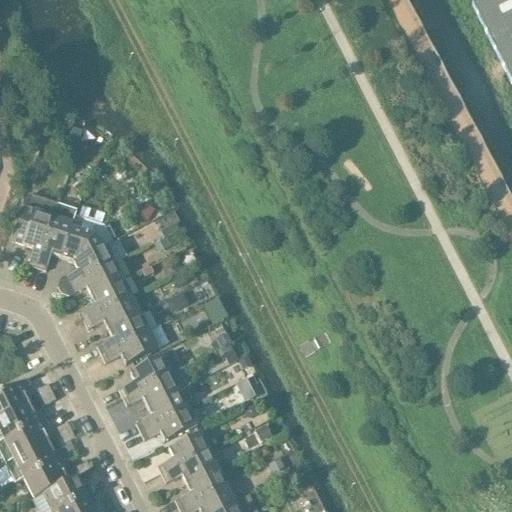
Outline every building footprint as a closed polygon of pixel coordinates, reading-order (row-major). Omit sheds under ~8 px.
[(511,89),(511,0),(483,0),(470,7),(511,89)] [(72,128),(67,143),(77,146),(81,131),(72,128)] [(93,152),(84,165),(92,170),(101,157),(93,152)] [(35,270),(57,208),(27,198),(11,244),(32,251),(27,267),(35,270)] [(140,204),(134,215),(146,222),(152,211),(140,204)] [(70,230),(74,218),(76,214),(57,208),(35,270),(45,274),(51,257),(59,260),(70,230)] [(100,249),(111,243),(103,228),(74,218),(70,230),(59,260),(72,264),(100,250),(100,249)] [(174,226),(159,233),(163,239),(177,232),(174,226)] [(165,240),(154,246),(158,253),(169,247),(165,240)] [(65,289),(114,265),(105,247),(112,244),(111,243),(100,249),(100,250),(72,264),(76,273),(61,281),(65,289)] [(89,298),(123,282),(114,265),(65,289),(69,298),(85,290),(89,298)] [(69,298),(65,289),(61,281),(59,282),(56,289),(60,296),(68,299),(69,298)] [(83,323),(131,299),(123,282),(89,298),(94,307),(78,315),(83,323)] [(181,295),(165,303),(171,314),(175,313),(187,306),(181,295)] [(107,333),(140,316),(131,299),(83,323),(87,332),(103,324),(107,333)] [(216,300),(202,307),(207,317),(221,310),(216,300)] [(100,358),(149,333),(140,316),(107,333),(111,341),(95,349),(100,358)] [(149,333),(100,358),(104,366),(120,359),(124,367),(158,351),(158,350),(168,345),(160,329),(160,328),(160,327),(149,333)] [(226,337),(217,342),(221,350),(231,345),(226,337)] [(122,401),(180,371),(171,353),(128,375),(133,384),(117,392),(122,401)] [(146,410),(178,393),(189,387),(180,371),(122,401),(126,409),(141,401),(146,410)] [(245,382),(235,387),(243,402),(253,397),(245,382)] [(0,419),(28,405),(23,396),(28,393),(23,383),(0,394),(0,419)] [(39,400),(51,394),(47,386),(35,392),(39,400)] [(139,434),(187,410),(178,393),(146,410),(150,418),(135,426),(139,434)] [(51,394),(39,400),(43,408),(55,402),(51,394)] [(0,443),(43,422),(38,413),(33,416),(28,405),(0,419),(0,443)] [(251,407),(242,412),(245,417),(251,419),(256,417),(251,407)] [(187,410),(139,434),(143,443),(159,436),(163,445),(196,428),(187,410)] [(0,459),(4,466),(47,444),(43,434),(48,432),(43,422),(0,443),(0,459)] [(59,438),(70,432),(66,425),(55,431),(59,438)] [(265,428),(255,432),(260,442),(270,438),(265,428)] [(70,432),(59,438),(63,446),(74,441),(70,432)] [(161,477),(208,453),(199,435),(167,451),(172,460),(156,469),(161,477)] [(13,485),(62,460),(58,452),(53,454),(47,444),(4,466),(13,485)] [(185,486),(217,470),(208,453),(161,477),(165,485),(181,477),(185,486)] [(68,483),(67,482),(62,473),(67,470),(62,460),(13,485),(14,486),(23,481),(33,501),(42,497),(68,483)] [(278,461),(268,466),(272,474),(282,468),(278,461)] [(79,478),(90,472),(86,463),(74,470),(79,478)] [(178,511),(226,487),(217,470),(185,486),(190,495),(173,503),(178,511)] [(81,490),(76,479),(75,478),(67,482),(68,483),(42,497),(49,511),(58,511),(91,496),(86,487),(81,490)] [(288,478),(278,483),(282,490),(291,485),(288,478)] [(198,511),(218,511),(234,504),(226,487),(178,511),(196,511),(198,511)] [(92,511),(90,508),(96,505),(91,496),(58,511),(92,511)]
